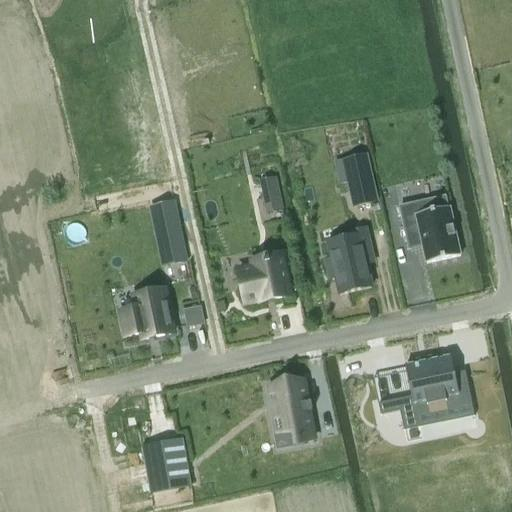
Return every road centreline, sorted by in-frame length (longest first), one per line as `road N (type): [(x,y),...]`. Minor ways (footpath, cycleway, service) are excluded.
road 1 (residential): [(148,379),(511,303)]
road 2 (residential): [(511,292),(450,0)]
